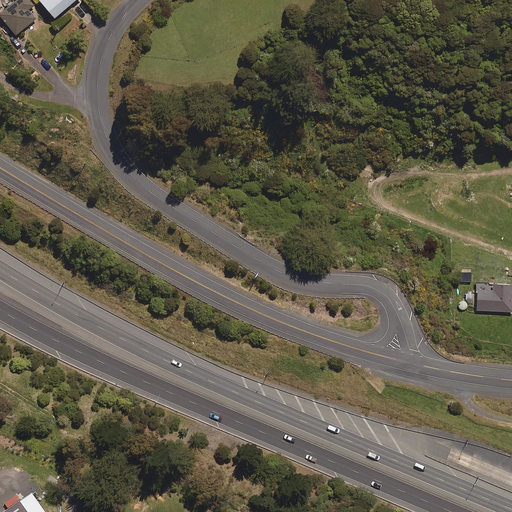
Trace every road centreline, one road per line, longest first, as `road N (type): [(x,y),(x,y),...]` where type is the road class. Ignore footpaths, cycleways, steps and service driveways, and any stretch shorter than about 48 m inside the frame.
road 1 (motorway): [(0,269),(164,361),(507,511)]
road 2 (unclassified): [(138,0),(113,27),(98,70),(111,147),(135,179),(301,281),(370,287),(397,313)]
road 3 (motorway): [(452,511),(83,354),(0,309)]
road 4 (secondary): [(0,167),(200,284),(367,351)]
